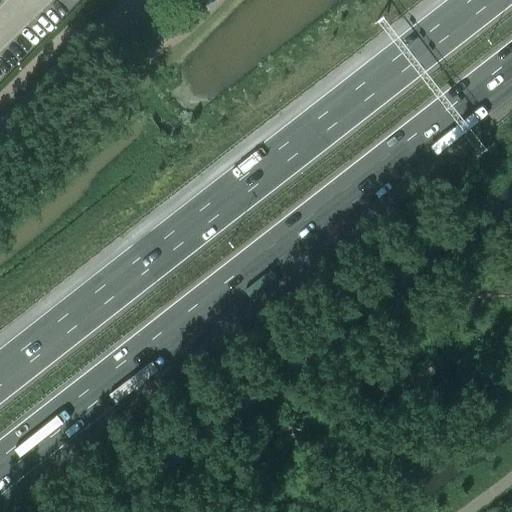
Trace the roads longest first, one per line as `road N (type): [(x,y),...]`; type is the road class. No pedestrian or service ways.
road 1 (motorway): [(0,475),(511,74)]
road 2 (motorway): [(487,0),(0,381)]
road 3 (unclassified): [(0,140),(138,0)]
